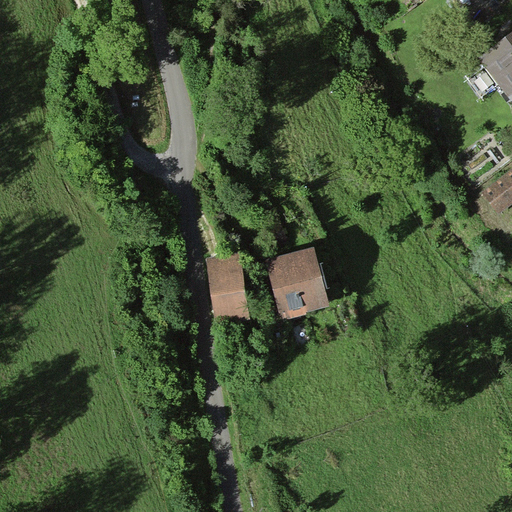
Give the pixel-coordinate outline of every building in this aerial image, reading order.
[(511,28),(481,52),(510,90),(511,88),(511,28)] [(434,97),(404,116),(426,148),(455,129),(434,97)] [(511,168),(481,189),(499,215),(511,205),(511,168)] [(314,243),(273,255),(288,308),(330,295),(314,243)] [(241,251),(206,256),(214,321),(249,316),(241,251)]
